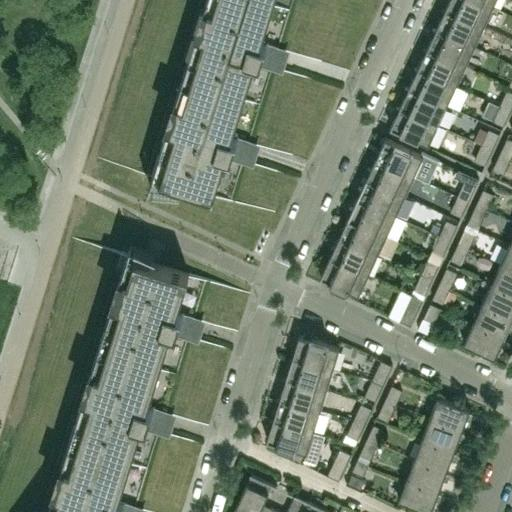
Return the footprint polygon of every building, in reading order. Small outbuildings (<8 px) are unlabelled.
[(278,47),(293,0),(199,0),(146,172),(153,174),(149,184),(150,185),(150,184),(153,174),(231,198),(232,197),(243,160),(249,162),(255,142),(249,141),(272,66),(278,68),(284,49),(278,47)] [(483,25),(492,6),(480,0),(448,0),(445,8),(483,25)] [(474,45),(483,25),(445,8),(436,27),(474,45)] [(465,64),(474,45),(436,27),(427,47),(465,64)] [(456,84),(465,64),(427,47),(418,66),(456,84)] [(447,103),(456,84),(418,66),(409,86),(447,103)] [(438,123),(447,103),(409,86),(400,105),(438,123)] [(511,92),(506,90),(500,104),(511,109),(511,106),(511,92)] [(504,124),(511,109),(500,104),(493,119),(504,124)] [(428,144),(438,123),(400,105),(390,126),(428,144)] [(488,129),(481,143),(492,149),(499,134),(488,129)] [(414,175),(423,154),(385,137),(376,157),(414,175)] [(511,157),(511,154),(511,139),(506,137),(500,152),(511,157)] [(486,163),(492,149),(481,143),(474,158),(486,163)] [(504,172),(511,157),(500,152),(493,166),(504,172)] [(405,194),(414,175),(376,157),(367,177),(405,194)] [(395,214),(405,194),(367,177),(357,196),(395,214)] [(464,180),(457,195),(468,200),(475,186),(464,180)] [(487,209),(493,194),(482,189),(476,204),(487,209)] [(462,215),(468,200),(457,195),(450,210),(462,215)] [(386,234),(395,214),(357,196),(348,216),(386,234)] [(480,223),(487,209),(476,204),(469,218),(480,223)] [(377,253),(386,234),(348,216),(339,235),(377,253)] [(446,220),(439,234),(450,239),(457,225),(446,220)] [(468,248),(475,233),(464,228),(457,243),(468,248)] [(443,254),(450,239),(439,234),(432,249),(443,254)] [(368,273),(377,253),(339,235),(330,255),(368,273)] [(462,262),(468,248),(457,243),(451,257),(462,262)] [(511,268),(511,244),(509,243),(500,263),(511,268)] [(165,411),(188,336),(194,338),(200,319),(194,317),(206,279),(162,265),(128,254),(132,244),(131,244),(128,254),(121,252),(40,511),(140,511),(142,507),(136,505),(159,430),(165,432),(171,413),(165,411)] [(359,293),(368,273),(330,255),(321,276),(359,293)] [(427,259),(421,273),(432,279),(439,264),(427,259)] [(511,292),(511,268),(500,263),(491,282),(511,292)] [(450,287),(457,273),(446,267),(439,282),(450,287)] [(425,293),(432,279),(421,273),(414,288),(425,293)] [(444,302),(450,287),(439,282),(432,296),(444,302)] [(511,316),(511,292),(491,282),(482,302),(511,316)] [(410,325),(423,298),(411,293),(399,320),(410,325)] [(434,322),(441,307),(430,302),(423,316),(434,322)] [(504,336),(511,319),(511,316),(482,302),(473,322),(504,336)] [(495,357),(504,336),(473,322),(463,342),(495,357)] [(333,368),(339,346),(299,334),(293,355),(333,368)] [(326,388),(333,368),(293,355),(286,376),(326,388)] [(381,358),(372,379),(383,384),(392,364),(381,358)] [(320,409),(326,388),(286,376),(280,397),(320,409)] [(376,399),(383,384),(372,379),(365,393),(376,399)] [(395,405),(402,390),(391,385),(384,399),(395,405)] [(462,429),(470,408),(438,396),(430,416),(462,429)] [(313,430),(320,409),(280,397),(273,418),(313,430)] [(389,419),(395,405),(384,399),(378,414),(389,419)] [(360,403),(353,418),(365,423),(371,408),(360,403)] [(454,449),(462,429),(430,416),(422,437),(454,449)] [(307,451),(313,430),(273,418),(267,439),(307,451)] [(358,437),(365,423),(353,418),(347,432),(358,437)] [(377,444),(384,429),(373,424),(366,439),(377,444)] [(447,470),(454,449),(422,437),(414,457),(447,470)] [(370,458),(377,444),(366,439),(359,453),(370,458)] [(338,479),(351,453),(340,447),(327,474),(338,479)] [(439,490),(447,470),(414,457),(406,477),(439,490)] [(363,475),(368,463),(357,458),(352,470),(363,475)] [(241,511),(303,511),(309,500),(295,493),(285,511),(283,511),(263,503),(272,484),(276,486),(276,485),(251,473),(250,474),(234,509),(241,511)] [(431,511),(439,490),(406,477),(398,498),(431,511)] [(328,511),(329,511),(331,511),(333,511),(334,511),(309,500),(303,511),(328,511)]
